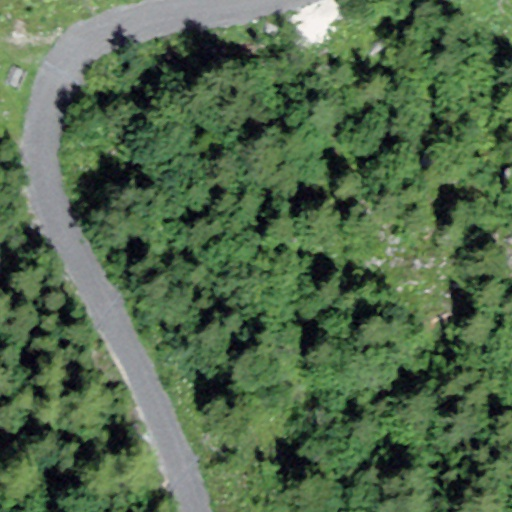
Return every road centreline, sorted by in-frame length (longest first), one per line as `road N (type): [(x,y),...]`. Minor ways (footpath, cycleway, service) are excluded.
road 1 (track): [(67,62),(45,118),(46,179),(57,215),(147,382),(196,511)]
road 2 (track): [(246,0),(105,30),(67,62)]
